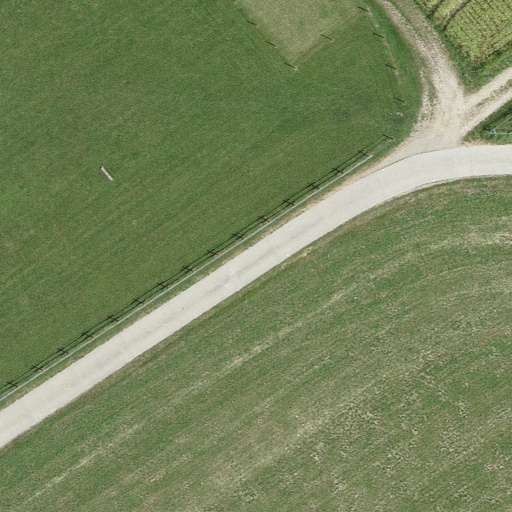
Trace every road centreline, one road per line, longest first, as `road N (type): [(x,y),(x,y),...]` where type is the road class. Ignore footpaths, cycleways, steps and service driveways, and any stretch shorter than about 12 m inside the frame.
road 1 (track): [(511,157),(462,156),(351,198),(0,434)]
road 2 (track): [(403,178),(445,125),(511,77)]
